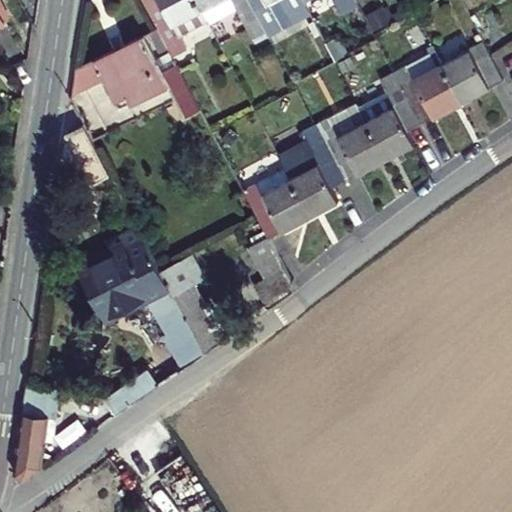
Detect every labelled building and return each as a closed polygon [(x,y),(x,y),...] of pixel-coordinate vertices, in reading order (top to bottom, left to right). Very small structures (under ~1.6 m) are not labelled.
[(196,12),(189,0),(141,0),(163,41),(175,34),(170,26),(196,12)] [(189,0),(196,12),(219,0),(227,0),(241,27),(253,20),(242,0),(189,0)] [(278,0),(242,0),(253,20),(268,13),(265,7),(278,0)] [(165,67),(145,33),(74,69),(72,90),(103,73),(116,98),(135,89),(140,99),(169,85),(184,112),(196,106),(174,62),(165,67)] [(500,79),(480,42),(437,65),(457,102),(500,79)] [(411,78),(408,73),(393,81),(415,124),(457,102),(437,65),(411,78)] [(381,87),(392,106),(361,122),(381,162),(412,146),(404,131),(415,124),(393,81),(381,87)] [(332,137),(330,132),(315,140),(338,184),(381,162),(361,122),(332,137)] [(302,147),(314,168),(284,183),(304,220),(334,205),(326,191),(338,184),(315,140),(302,147)] [(260,195),(257,189),(243,196),(256,221),(266,240),(304,220),(284,183),(260,195)] [(129,249),(125,240),(76,266),(105,321),(170,286),(161,270),(145,240),(129,249)] [(170,286),(205,355),(226,340),(219,330),(214,332),(202,310),(208,306),(195,284),(205,279),(192,253),(161,270),(170,286)] [(63,384),(28,380),(17,474),(25,479),(46,464),(54,409),(59,410),(63,384)]
